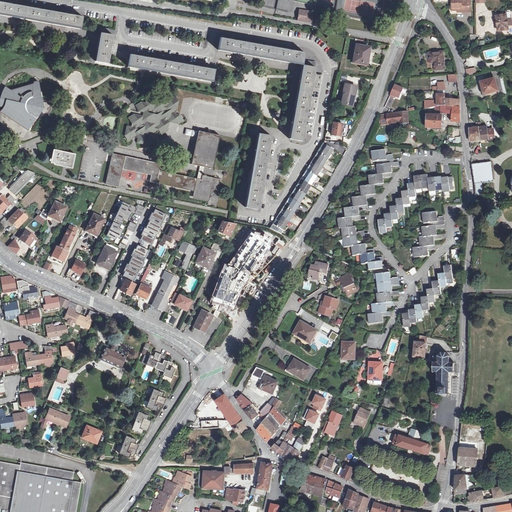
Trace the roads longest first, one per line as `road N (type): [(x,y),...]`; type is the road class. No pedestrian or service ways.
road 1 (residential): [(44,0),(284,39),(322,53),(327,67),(314,138),(274,208),(263,207)]
road 2 (secondary): [(213,372),(343,169),(412,4)]
road 3 (tertiary): [(472,208),(460,396),(443,510)]
road 4 (residential): [(213,372),(269,454),(395,505),(443,510)]
road 5 (residential): [(466,159),(412,160),(378,205),(375,240),(409,284)]
road 6 (tertiary): [(157,331),(0,256)]
road 7 (tertiary): [(412,4),(434,18),(456,55),(466,159)]
road 8 (residential): [(157,331),(155,343),(183,361),(185,380),(143,447)]
road 9 (secondary): [(144,479),(213,372)]
